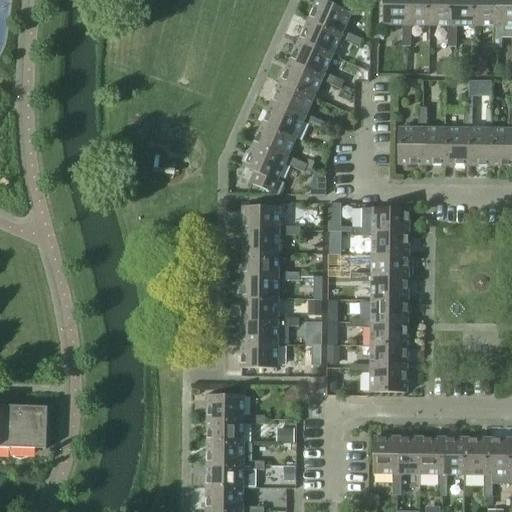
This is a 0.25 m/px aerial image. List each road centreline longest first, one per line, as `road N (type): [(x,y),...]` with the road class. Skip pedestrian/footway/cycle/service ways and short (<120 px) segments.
road 1 (residential): [(332,501),(335,409),(511,412)]
road 2 (residential): [(365,84),(364,194),(511,196)]
